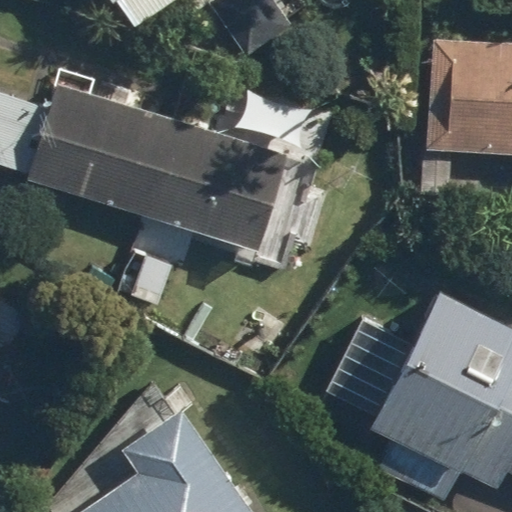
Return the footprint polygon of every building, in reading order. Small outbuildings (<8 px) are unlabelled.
[(87,0),(94,9),(106,0),(123,26),(156,3),(173,28),(205,6),(239,55),(284,24),(268,0),(87,0)] [(416,196),(445,197),(447,151),(511,153),(511,40),(423,37),(416,196)] [(0,167),(26,175),(23,185),(246,252),(244,260),(282,271),(311,176),(272,164),(277,151),(271,149),(283,111),(241,99),(233,123),(174,105),(170,119),(54,84),(48,103),(0,88),(0,167)] [(439,503),(454,472),(490,489),(499,471),(511,477),(511,333),(427,292),(361,426),(385,438),(370,469),(439,503)] [(246,511),(172,406),(108,452),(123,473),(67,511),(246,511)]
